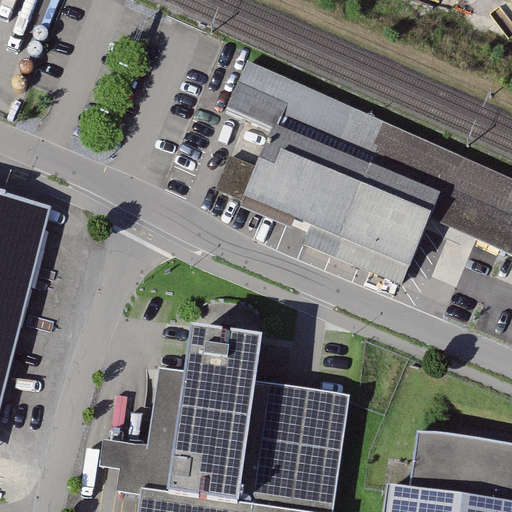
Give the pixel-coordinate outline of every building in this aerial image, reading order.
[(511,31),(505,51),(511,53),(511,0),(444,0),(439,16),(475,28),(479,16),(511,27),(511,31)] [(511,180),(250,64),(227,115),(273,135),(245,199),(420,277),(439,234),(511,266),(511,180)] [(0,413),(52,207),(0,193),(0,413)] [(334,511),(351,400),(257,387),(263,344),(191,333),(185,376),(160,372),(148,450),(104,444),(100,471),(121,474),(118,495),(141,499),(139,511),(334,511)] [(384,511),(511,511),(511,448),(418,435),(409,495),(387,491),(384,511)]
